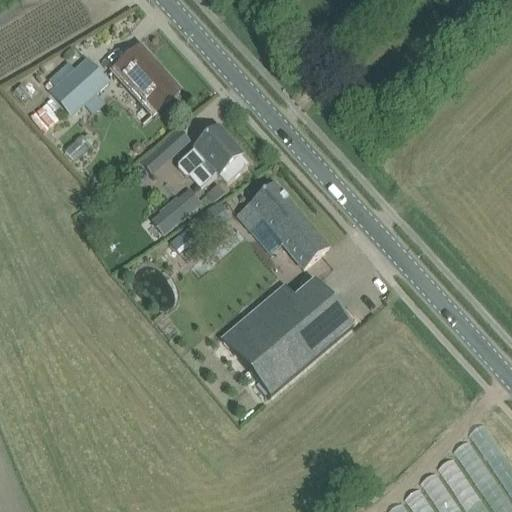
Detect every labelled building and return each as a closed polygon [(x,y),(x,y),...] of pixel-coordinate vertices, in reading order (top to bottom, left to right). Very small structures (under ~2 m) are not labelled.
[(455,0),(439,0),(449,10),(457,2),(455,0)] [(140,48),(124,61),(112,73),(152,117),(155,114),(180,93),(163,75),(140,48)] [(85,109),(93,117),(105,106),(97,96),(109,86),(87,61),(49,94),(71,120),(85,109)] [(28,114),(48,102),(37,83),(17,96),(28,114)] [(202,143),(176,167),(176,172),(184,180),(188,180),(200,192),(217,176),(223,184),(226,186),(231,181),(246,168),(239,160),(242,157),(217,130),(202,143)] [(83,170),(102,150),(90,139),(71,159),(83,170)] [(212,204),(224,195),(217,186),(205,196),(212,204)] [(274,187),(237,219),(250,234),(250,233),(264,250),(271,258),(282,248),(303,272),(328,251),(274,187)] [(163,238),(201,207),(190,194),(179,203),(176,199),(149,221),(163,238)] [(187,233),(170,246),(176,253),(192,239),(187,233)] [(284,288),(219,342),(268,401),(352,330),(313,284),(294,301),(284,288)]
